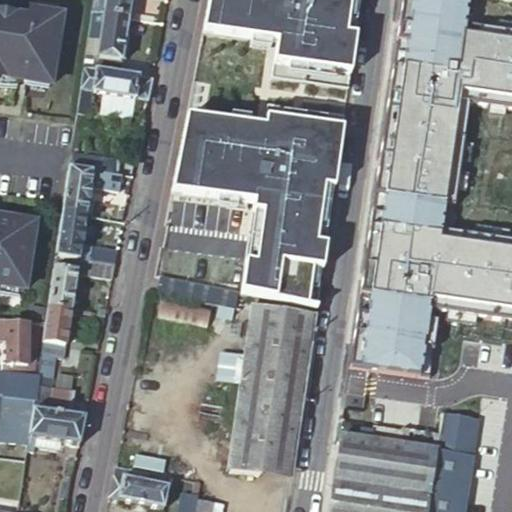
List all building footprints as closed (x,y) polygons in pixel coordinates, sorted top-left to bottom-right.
[(91,0),(89,16),(100,18),(126,22),(129,0),(91,0)] [(207,0),(201,36),(271,46),(276,47),(271,82),(347,93),(360,0),(207,0)] [(359,349),(356,372),(425,382),(434,324),(424,322),(425,313),(435,314),(511,325),(511,244),(452,235),(451,245),(435,243),(440,207),(450,208),(464,117),(454,116),(455,105),(465,107),(511,113),(511,35),(475,30),(474,40),(459,38),(461,28),(464,0),(399,0),(393,43),(403,45),(399,70),(390,68),(383,116),(393,117),(389,142),(379,141),(373,185),(383,187),(379,211),(369,210),(364,250),(374,251),(370,276),(360,275),(357,296),(367,298),(364,316),(354,315),(349,348),(359,349)] [(0,82),(25,87),(26,80),(49,84),(60,22),(29,16),(27,24),(0,19),(0,82)] [(126,22),(100,18),(93,60),(87,59),(87,62),(82,62),(81,70),(117,77),(126,22)] [(475,30),(461,28),(459,38),(474,40),(475,30)] [(393,43),(390,68),(399,70),(403,45),(393,43)] [(146,105),(150,82),(117,77),(81,70),(74,117),(88,120),(92,97),(133,104),(134,102),(146,105)] [(464,117),(465,107),(455,105),(454,116),(464,117)] [(263,132),(184,122),(168,198),(246,207),(250,207),(238,297),(316,313),(329,218),(343,120),(267,109),(263,132)] [(383,116),(379,141),(389,142),(393,117),(383,116)] [(108,163),(68,156),(66,170),(91,174),(106,176),(108,163)] [(91,174),(66,170),(59,215),(85,219),(89,190),(102,192),(103,185),(119,188),(120,179),(106,176),(91,174)] [(383,187),(373,185),(369,210),(379,211),(383,187)] [(451,245),(452,235),(446,234),(450,208),(440,207),(435,243),(451,245)] [(85,219),(59,215),(52,260),(113,270),(115,256),(80,250),(85,219)] [(0,221),(0,289),(21,293),(31,233),(5,229),(5,223),(0,221)] [(374,251),(364,250),(360,275),(370,276),(374,251)] [(52,260),(45,309),(69,313),(69,314),(75,278),(110,284),(113,270),(52,260)] [(183,286),(157,281),(155,293),(180,299),(183,286)] [(357,296),(354,315),(364,316),(367,298),(357,296)] [(69,313),(45,309),(42,326),(34,382),(31,405),(30,410),(68,418),(73,394),(49,389),(55,358),(61,360),(69,313)] [(292,470),(314,320),(249,309),(224,474),(258,479),(260,465),(292,470)] [(103,319),(104,312),(96,311),(95,318),(103,319)] [(424,322),(434,324),(435,314),(425,313),(424,322)] [(4,378),(23,380),(23,359),(33,360),(33,352),(23,352),(24,346),(33,346),(34,330),(5,328),(4,378)] [(4,378),(0,377),(0,401),(31,405),(34,382),(23,380),(4,378)] [(68,418),(30,410),(29,418),(26,439),(33,441),(76,449),(82,421),(68,418)] [(7,415),(3,445),(25,446),(26,439),(29,418),(7,415)] [(460,511),(474,421),(440,416),(436,440),(401,434),(399,446),(337,437),(326,511),(460,511)] [(26,439),(25,446),(24,452),(31,453),(33,441),(26,439)] [(290,484),(292,470),(260,465),(258,479),(290,484)] [(167,490),(113,479),(109,501),(120,503),(120,504),(163,511),(167,490)] [(193,511),(199,485),(193,484),(191,496),(181,495),(177,511),(193,511)] [(15,511),(17,506),(0,503),(0,511),(15,511)]
